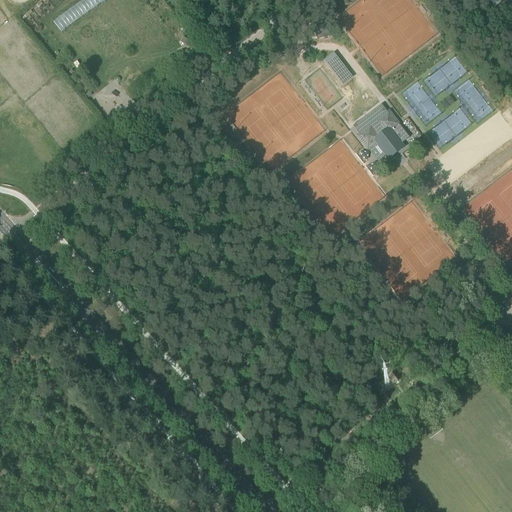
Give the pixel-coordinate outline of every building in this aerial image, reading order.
[(507,0),(484,0),(492,12),(507,0)] [(333,54),(324,61),(342,85),(351,79),(352,78),(333,54)] [(370,113),(352,127),(357,133),(358,135),(357,136),(367,150),(368,149),(376,143),(386,156),(401,145),(391,132),(399,125),(393,117),(389,112),(387,113),(381,105),(378,107),(370,113)] [(511,170),(507,174),(506,174),(494,183),(494,186),(500,185),(504,189),(504,192),(500,195),(500,201),(504,198),(505,203),(505,204),(507,216),(511,215),(511,170)] [(387,377),(393,385),(397,382),(391,374),(387,377)]
